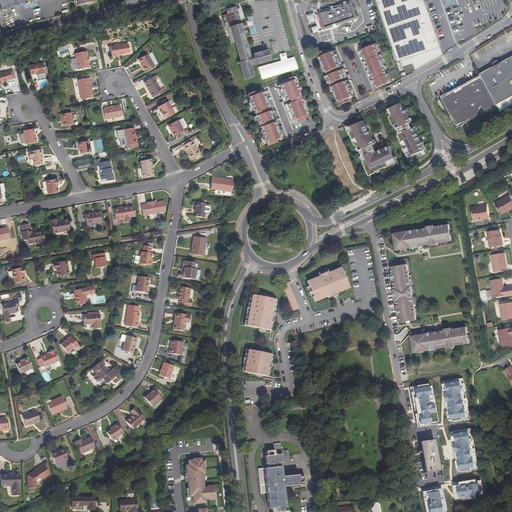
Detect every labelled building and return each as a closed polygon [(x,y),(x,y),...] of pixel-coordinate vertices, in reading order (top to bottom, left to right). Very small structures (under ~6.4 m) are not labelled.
[(0,0),(0,6),(1,9),(30,1),(32,0),(0,0)] [(425,1),(424,0),(376,0),(387,29),(430,14),(425,1)] [(351,3),(347,5),(347,4),(323,12),(328,28),(352,20),(352,19),(356,17),(351,3)] [(227,14),(223,16),(226,28),(227,28),(231,43),(235,42),(240,62),(239,63),(243,80),(254,77),(251,66),(271,61),(268,50),(253,54),(254,59),(251,59),(244,34),(247,33),(245,23),(241,24),(236,7),(226,9),(227,14)] [(306,15),(309,22),(317,19),(313,11),(306,15)] [(398,62),(441,47),(437,34),(434,27),(430,14),(387,29),(398,62)] [(117,57),(117,55),(119,55),(124,54),(124,53),(130,52),(129,47),(123,48),(122,44),(110,47),(112,58),(117,57)] [(364,58),(378,52),(375,44),(360,50),(364,58)] [(340,66),(334,50),(320,57),(322,63),(324,68),(326,72),(340,66)] [(340,66),(343,65),(336,50),(334,50),(340,66)] [(89,68),(88,62),(87,58),(86,52),(75,54),(78,70),(89,68)] [(143,66),(142,67),(145,71),(154,66),(148,54),(138,59),(140,64),(141,63),(143,66)] [(379,55),(365,61),(372,77),(386,71),(379,55)] [(494,66),(480,74),(481,75),(497,105),(511,96),(511,56),(500,63),(494,66)] [(365,61),(363,62),(369,78),(372,77),(365,61)] [(36,74),(37,76),(45,74),(43,64),(28,66),(30,75),(36,74)] [(330,84),(345,77),(342,69),(327,76),(330,84)] [(0,85),(0,83),(2,83),(8,81),(8,80),(15,79),(13,71),(0,74),(0,86),(1,86),(0,85)] [(391,82),(388,74),(373,80),(376,88),(374,89),(375,93),(381,89),(380,87),(391,82)] [(497,106),(497,105),(481,75),(468,82),(461,86),(441,97),(458,127),(497,106)] [(155,80),(156,80),(155,76),(143,82),(152,97),(162,92),(155,80)] [(90,91),(89,85),(90,85),(89,78),(78,80),(81,100),(92,98),(90,91)] [(355,95),(349,79),(346,80),(353,96),(355,95)] [(293,80),(279,85),(285,101),(299,96),(298,93),(299,93),(295,83),(294,83),(293,80)] [(346,80),(332,86),(334,91),(337,98),(337,97),(339,102),(349,98),(353,96),(346,80)] [(279,85),(277,86),(283,102),(285,101),(279,85)] [(271,107),(265,91),(262,92),(268,108),(271,107)] [(268,108),(262,92),(248,97),(249,100),(248,100),(252,111),(253,110),(254,113),(268,108)] [(302,98),(286,104),(293,120),(297,119),(308,114),(306,110),(307,110),(304,103),(302,98)] [(174,114),(167,102),(159,106),(161,111),(160,112),(164,119),(174,114)] [(401,102),(389,109),(393,115),(391,116),(396,125),(396,124),(398,128),(400,127),(403,132),(401,133),(404,138),(403,139),(411,151),(412,151),(414,155),(429,146),(423,137),(424,137),(419,129),(416,125),(415,126),(412,121),(413,120),(410,115),(411,114),(407,107),(405,108),(401,102)] [(286,104),(284,105),(290,121),(293,120),(286,104)] [(120,106),(103,109),(105,119),(122,116),(120,106)] [(282,137),(272,110),(270,111),(273,119),(274,122),(280,138),(282,137)] [(273,119),(270,111),(254,117),(258,125),(273,119)] [(71,113),(62,114),(64,127),(73,125),(71,113)] [(364,119),(349,128),(351,132),(357,144),(358,144),(362,149),(363,149),(366,153),(364,154),(367,160),(374,173),(382,168),(381,167),(390,162),(391,163),(400,157),(391,142),(379,149),(375,142),(377,141),(374,136),(374,135),(370,128),(369,128),(364,119)] [(182,129),(178,121),(178,120),(169,125),(173,132),(171,132),(174,137),(184,131),(182,129)] [(280,138),(274,122),(260,128),(261,130),(260,131),(264,141),(265,141),(266,144),(276,140),(280,138)] [(135,136),(133,128),(131,128),(126,129),(123,130),(124,133),(122,134),(117,135),(118,140),(120,139),(121,147),(126,146),(127,150),(137,148),(137,144),(136,139),(135,139),(135,136)] [(35,137),(34,138),(34,136),(33,129),(23,131),(26,145),(36,143),(35,137)] [(80,147),(80,150),(81,154),(91,152),(89,141),(78,143),(78,148),(80,147)] [(196,148),(192,141),(182,146),(187,154),(191,161),(196,158),(195,157),(200,154),(196,148)] [(42,159),(41,155),(42,155),(41,150),(28,152),(29,159),(32,158),(34,166),(43,165),(42,159)] [(151,159),(140,161),(143,178),(153,176),(151,159)] [(101,180),(106,179),(106,181),(113,180),(112,174),(109,161),(94,164),(95,171),(99,171),(101,180)] [(46,182),(48,194),(48,195),(58,193),(57,186),(59,185),(58,180),(56,180),(56,179),(46,181),(46,182)] [(227,181),(212,179),(211,189),(231,192),(233,180),(227,180),(227,181)] [(495,202),(502,213),(506,211),(510,209),(511,208),(511,199),(508,194),(495,202)] [(155,203),(153,203),(152,202),(147,203),(147,204),(141,205),(143,215),(165,212),(164,201),(155,203)] [(205,204),(196,202),(195,210),(197,210),(196,213),(196,217),(204,218),(205,214),(203,213),(205,204)] [(471,208),(473,221),(479,220),(483,219),(483,220),(490,219),(487,205),(471,208)] [(124,219),(124,220),(129,219),(129,217),(135,216),(133,206),(127,207),(114,209),(115,220),(124,219)] [(93,213),(85,214),(87,224),(101,222),(99,213),(93,214),(93,213)] [(57,221),(51,222),(53,233),(69,230),(68,220),(57,222),(57,221)] [(29,224),(21,225),(22,229),(22,232),(30,230),(29,224)] [(421,247),(422,247),(430,245),(430,248),(438,247),(437,244),(452,241),(451,236),(450,230),(449,225),(434,227),(434,226),(426,227),(427,229),(408,232),(393,234),(394,240),(395,246),(396,252),(411,249),(421,247)] [(267,226),(262,229),(267,239),(273,235),(267,226)] [(7,228),(0,229),(0,240),(9,239),(7,228)] [(42,235),(41,234),(41,232),(31,233),(30,230),(22,232),(22,229),(20,229),(21,235),(26,234),(26,237),(27,237),(27,239),(28,244),(39,242),(44,241),(43,235),(42,235)] [(502,239),(501,235),(500,230),(487,232),(490,248),(504,245),(503,239),(502,239)] [(206,239),(194,236),(191,254),(203,256),(206,239)] [(139,263),(139,264),(145,265),(151,266),(151,263),(152,254),(150,253),(152,247),(144,245),(143,252),(141,252),(140,257),(139,263)] [(93,260),(94,259),(95,263),(96,268),(106,266),(105,262),(104,257),(105,257),(104,253),(92,255),(93,260)] [(505,260),(506,260),(505,253),(492,255),(495,272),(507,270),(506,266),(505,260)] [(66,261),(53,263),(54,269),(57,269),(58,277),(69,275),(66,261)] [(183,273),(183,278),(195,280),(197,270),(194,269),(195,263),(185,261),(183,263),(183,266),(184,268),(183,273)] [(400,317),(401,324),(406,323),(406,321),(411,320),(412,322),(417,321),(415,314),(416,313),(413,299),(414,299),(412,288),(411,288),(409,273),(408,273),(407,266),(402,266),(402,269),(396,270),(396,268),(391,268),(392,276),(394,291),(396,303),(396,302),(399,317),(400,317)] [(327,295),(328,297),(337,293),(336,292),(344,288),(345,290),(349,288),(347,283),(343,272),(341,267),(336,269),(337,271),(329,274),(328,272),(319,276),(320,278),(313,281),(312,279),(307,281),(309,286),(313,297),(315,302),(320,300),(320,298),(327,295)] [(24,276),(23,274),(24,274),(23,268),(12,270),(14,283),(25,282),(24,276)] [(147,286),(148,278),(138,276),(137,281),(136,291),(146,293),(147,286)] [(493,299),(511,295),(511,286),(504,288),(502,279),(490,282),(493,299)] [(282,285),(293,311),(299,309),(288,283),(282,285)] [(179,294),(178,294),(177,299),(180,300),(179,303),(192,306),(192,301),(188,301),(190,289),(180,287),(180,292),(179,294)] [(77,298),(75,298),(77,305),(87,303),(85,293),(86,293),(86,288),(74,290),(75,295),(76,295),(77,298)] [(9,313),(16,312),(15,308),(19,307),(18,301),(22,301),(20,294),(17,295),(18,300),(14,301),(14,302),(2,304),(6,323),(10,322),(9,313)] [(269,330),(272,317),(273,313),(275,300),(271,299),(265,297),(252,295),(249,308),(248,313),(246,326),(258,328),(265,330),(269,331),(269,330)] [(511,303),(500,305),(503,321),(511,319),(511,303)] [(137,322),(137,318),(138,319),(139,313),(138,313),(139,307),(128,305),(125,326),(137,328),(138,322),(137,322)] [(87,315),(83,315),(84,325),(92,324),(93,329),(101,328),(99,312),(87,313),(87,315)] [(175,321),(174,330),(184,331),(186,323),(189,323),(191,315),(175,313),(174,321),(175,321)] [(470,339),(468,333),(468,328),(453,331),(452,329),(444,330),(444,332),(442,333),(427,335),(412,337),(413,343),(414,349),(415,355),(430,352),(430,351),(448,348),(449,352),(456,350),(456,347),(470,344),(470,339)] [(502,348),(511,346),(511,328),(499,331),(502,348)] [(74,348),(75,348),(78,346),(70,336),(66,340),(64,342),(64,341),(60,344),(67,354),(70,352),(71,350),(74,348)] [(134,349),(133,348),(135,344),(136,339),(127,336),(121,351),(132,354),(134,349)] [(171,345),(170,354),(181,355),(183,342),(171,340),(170,345),(171,345)] [(266,376),(268,368),(269,363),(271,355),(271,354),(248,349),(248,350),(246,358),(245,363),(243,372),(266,377),(266,376)] [(48,352),(49,353),(47,354),(40,357),(41,358),(37,360),(40,368),(44,366),(45,367),(59,361),(54,350),(48,352)] [(20,374),(24,372),(32,368),(27,357),(22,360),(23,361),(20,362),(16,364),(20,374)] [(101,386),(105,383),(106,384),(107,385),(110,383),(109,381),(118,375),(113,369),(112,369),(110,366),(111,365),(108,362),(104,365),(101,361),(99,362),(98,363),(91,369),(90,370),(93,374),(91,375),(96,382),(97,381),(101,386)] [(174,366),(164,362),(159,375),(169,379),(174,366)] [(469,418),(462,378),(441,381),(449,422),(469,418)] [(410,385),(416,427),(437,424),(431,385),(425,386),(425,383),(410,385)] [(151,392),(144,398),(152,406),(161,398),(158,395),(160,393),(155,386),(150,391),(151,392)] [(58,412),(57,411),(66,407),(61,396),(51,401),(52,403),(47,405),(52,415),(58,412)] [(144,419),(135,409),(131,413),(133,415),(126,422),(133,429),(144,419)] [(36,411),(22,416),(25,426),(39,421),(36,411)] [(0,429),(2,429),(3,431),(8,430),(6,418),(0,419),(0,429)] [(113,427),(114,428),(111,430),(107,433),(112,441),(123,433),(117,424),(113,427)] [(437,427),(420,428),(420,436),(437,435),(437,427)] [(447,470),(449,483),(472,479),(470,465),(468,466),(462,434),(419,442),(425,473),(447,470)] [(81,454),(89,450),(94,448),(89,438),(81,441),(81,440),(76,442),(81,454)] [(305,484),(304,477),(299,477),(299,475),(283,476),(282,466),(280,467),(280,463),(283,463),(283,454),(281,454),(280,443),(274,444),(274,450),(266,451),(267,456),(265,456),(266,464),(267,464),(268,468),(264,468),(266,484),(260,485),(261,493),(267,493),(269,509),(272,509),(272,511),(288,511),(285,511),(285,507),(286,507),(284,487),(300,486),(300,485),(305,484)] [(60,451),(56,453),(56,451),(51,453),(55,464),(67,459),(64,450),(60,451)] [(193,503),(205,502),(204,498),(207,498),(208,499),(215,499),(213,486),(206,486),(206,488),(203,488),(202,479),(202,473),(204,472),(204,467),(203,461),(201,461),(200,458),(193,459),(193,460),(188,460),(188,465),(186,465),(186,470),(187,476),(185,476),(185,482),(187,481),(188,488),(186,488),(186,490),(188,490),(189,496),(191,496),(192,496),(192,503),(193,503)] [(48,468),(46,462),(37,468),(38,469),(35,471),(27,476),(28,489),(36,488),(35,480),(39,478),(41,480),(50,474),(46,469),(48,468)] [(14,473),(14,475),(8,475),(0,475),(1,486),(11,486),(12,496),(19,496),(19,486),(20,486),(20,473),(14,473)] [(72,496),(72,509),(76,509),(77,506),(82,506),(88,506),(88,509),(94,509),(94,498),(85,498),(82,498),(82,496),(72,496)] [(130,511),(136,511),(136,500),(119,501),(120,510),(130,510),(130,511)]
